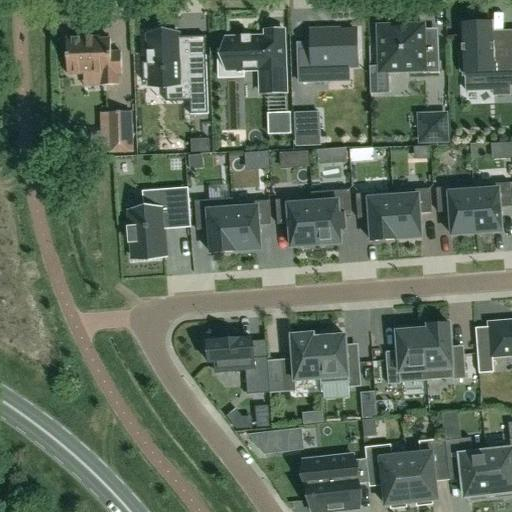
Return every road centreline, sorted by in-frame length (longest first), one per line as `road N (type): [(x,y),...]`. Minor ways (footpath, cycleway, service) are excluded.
road 1 (residential): [(268,511),(149,344),(153,309),(511,281)]
road 2 (primary): [(0,401),(66,449),(129,511)]
